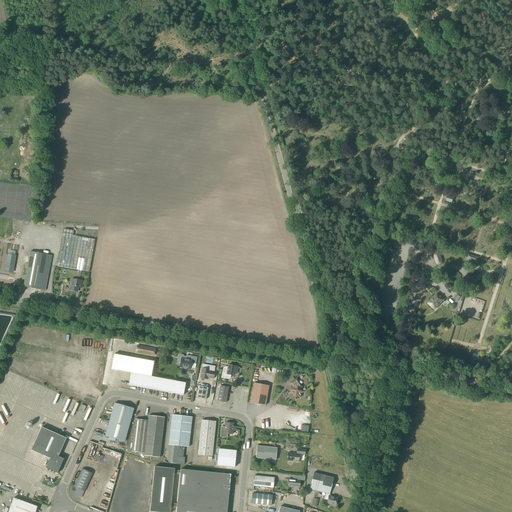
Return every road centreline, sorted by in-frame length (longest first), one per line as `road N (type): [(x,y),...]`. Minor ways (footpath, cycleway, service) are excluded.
road 1 (unclassified): [(323,357),(315,297),(235,0)]
road 2 (unclassified): [(240,511),(243,417),(116,393),(101,400),(56,501)]
road 3 (unclassified): [(323,357),(0,298)]
road 4 (unclassified): [(365,511),(398,371)]
